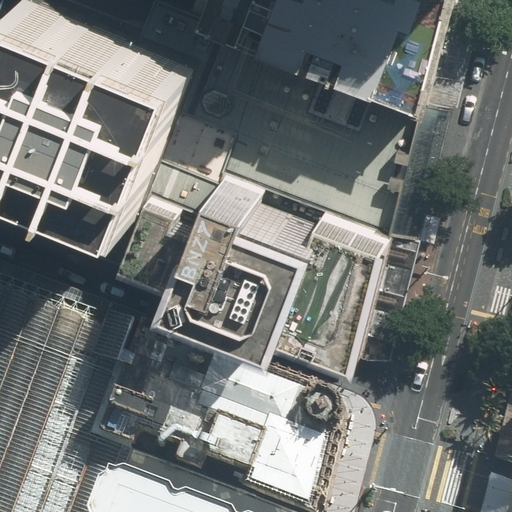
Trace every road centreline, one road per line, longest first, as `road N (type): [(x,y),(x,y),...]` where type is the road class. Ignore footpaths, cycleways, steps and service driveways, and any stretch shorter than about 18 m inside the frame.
road 1 (residential): [(422,400),(0,237)]
road 2 (tertiary): [(422,400),(511,63)]
